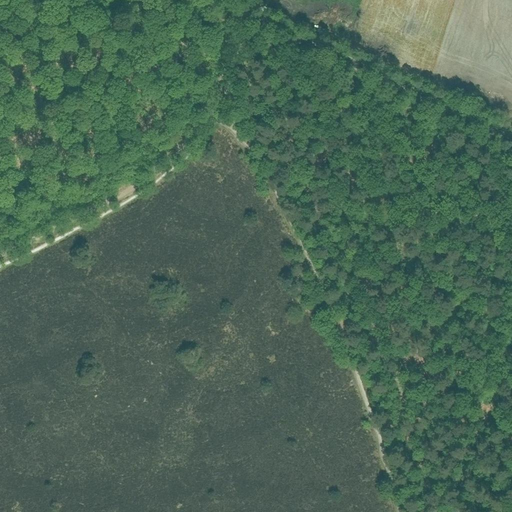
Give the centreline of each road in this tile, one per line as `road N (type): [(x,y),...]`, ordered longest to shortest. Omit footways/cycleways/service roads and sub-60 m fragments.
road 1 (track): [(211,120),(243,140),(304,252),(355,374),(397,511)]
road 2 (track): [(511,132),(235,8)]
road 3 (track): [(0,255),(138,183),(204,116)]
road 4 (track): [(204,116),(237,0)]
